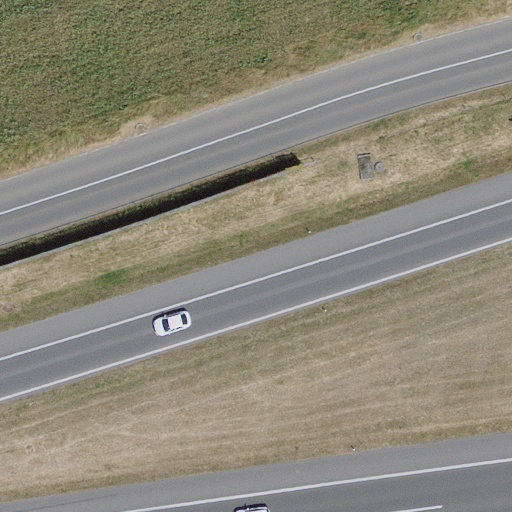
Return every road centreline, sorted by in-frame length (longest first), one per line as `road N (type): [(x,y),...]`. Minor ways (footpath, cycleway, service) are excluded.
road 1 (unclassified): [(0,211),(511,50)]
road 2 (motorway): [(511,219),(0,379)]
